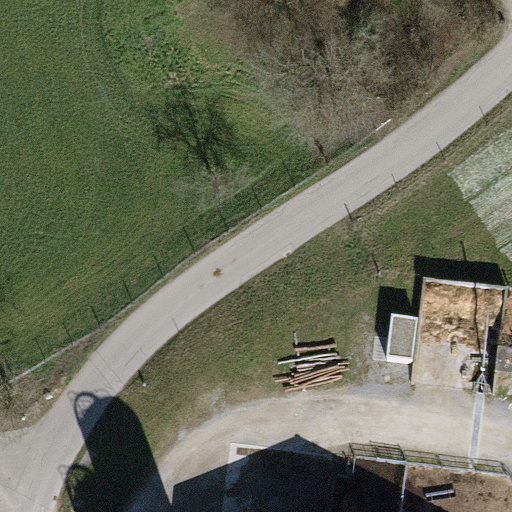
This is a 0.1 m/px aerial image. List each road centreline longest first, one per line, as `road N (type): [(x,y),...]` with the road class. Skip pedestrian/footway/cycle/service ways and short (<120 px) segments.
road 1 (unclassified): [(31,511),(61,435),(127,348),(226,269),(423,139),(511,66)]
road 2 (track): [(146,511),(201,446),(267,421),(350,420),(511,445)]
